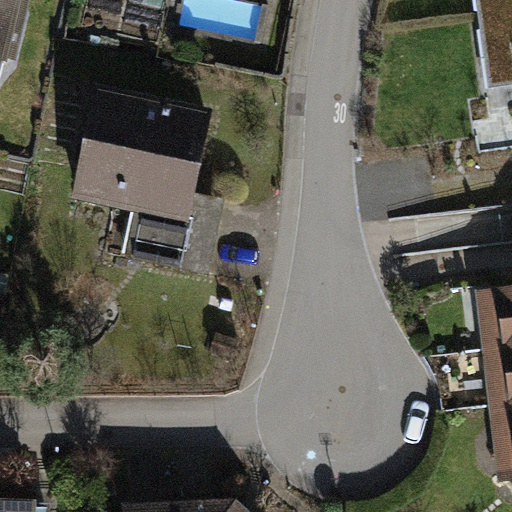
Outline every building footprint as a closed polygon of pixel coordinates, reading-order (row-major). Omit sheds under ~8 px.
[(42,0),(0,0),(0,105),(6,107),(15,62),(30,65),(42,0)] [(225,117),(111,97),(92,205),(149,215),(141,263),(219,277),(233,201),(210,197),(225,117)] [(494,361),(511,359),(511,298),(489,301),(494,361)] [(511,359),(494,361),(499,415),(511,413),(511,359)] [(511,413),(499,415),(506,492),(511,491),(511,413)]
